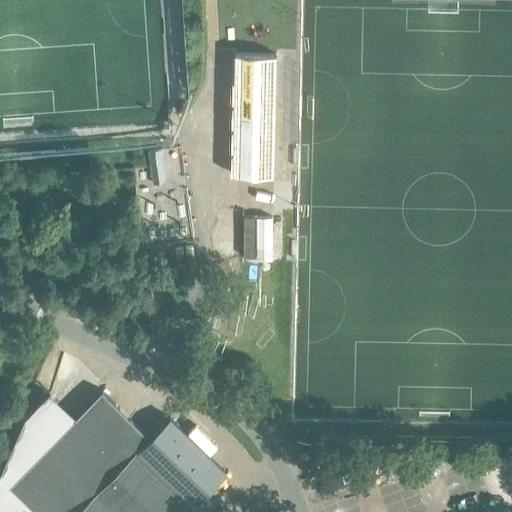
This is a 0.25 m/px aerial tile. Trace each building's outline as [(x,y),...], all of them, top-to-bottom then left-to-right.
[(273,175),(276,54),(235,53),(232,174),(273,175)] [(161,149),(149,151),(153,184),(166,183),(161,149)] [(273,217),(257,217),(257,247),(266,247),(273,247),(273,234),(273,226),(273,217)] [(0,471),(0,511),(188,511),(226,474),(170,419),(151,438),(105,395),(65,436),(27,408),(0,471)] [(306,454),(299,456),(302,463),(309,461),(306,454)]
